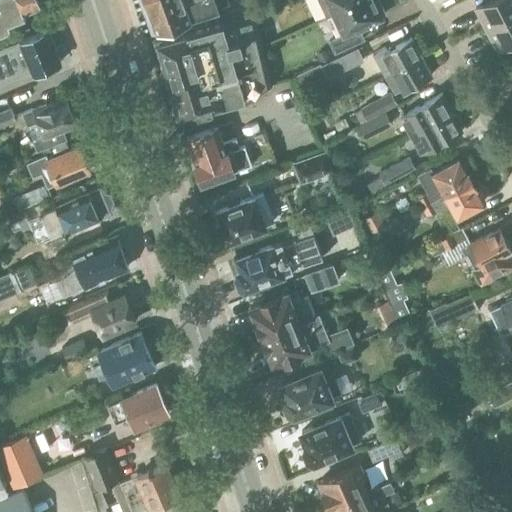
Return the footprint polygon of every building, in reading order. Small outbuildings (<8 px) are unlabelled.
[(0,0),(0,32),(10,28),(8,23),(24,16),(23,12),(39,5),(36,0),(0,0)] [(214,0),(143,0),(155,33),(191,21),(218,11),(214,0)] [(317,0),(325,16),(359,0),(317,0)] [(359,0),(325,16),(326,16),(332,13),(342,34),(328,40),(334,52),(363,38),(358,27),(380,17),(379,14),(384,12),(378,0),(359,0)] [(486,29),(511,15),(511,0),(488,0),(475,7),(486,29)] [(273,14),(270,6),(259,10),(263,18),(273,14)] [(511,15),(486,29),(497,50),(511,42),(511,15)] [(223,26),(222,22),(157,42),(171,87),(235,68),(265,60),(255,17),(223,26)] [(46,29),(0,48),(0,77),(28,66),(31,73),(60,61),(53,45),(55,44),(48,29),(47,30),(46,29)] [(393,71),(421,56),(411,37),(386,50),(384,46),(372,53),(384,75),(393,71)] [(295,75),(302,88),(363,60),(357,47),(321,64),(320,63),(295,75)] [(316,54),(320,63),(330,58),(326,49),(316,54)] [(431,74),(421,56),(393,71),(384,75),(393,92),(396,91),(397,92),(431,74)] [(235,68),(171,87),(173,93),(169,94),(172,104),(176,103),(179,113),(181,112),(182,115),(195,111),(195,112),(212,107),(212,105),(238,97),(239,99),(243,98),(245,103),(246,103),(271,85),(265,60),(235,68)] [(361,123),(385,110),(397,104),(391,91),(360,107),(361,108),(355,111),(361,123)] [(451,111),(441,92),(413,108),(413,109),(400,116),(410,134),(451,111)] [(45,105),(44,103),(22,112),(27,124),(37,120),(43,134),(32,139),(37,150),(67,138),(62,128),(75,123),(65,97),(45,105)] [(321,106),(311,111),(314,119),(324,114),(321,106)] [(0,126),(16,120),(11,107),(0,111),(0,126)] [(385,110),(361,123),(356,126),(363,139),(392,123),(385,110)] [(457,115),(453,114),(451,111),(410,134),(420,152),(462,129),(459,125),(460,121),(457,115)] [(216,126),(186,136),(194,162),(193,162),(199,182),(239,169),(233,150),(238,148),(235,137),(221,142),(216,126)] [(89,169),(78,144),(45,158),(56,183),(89,169)] [(300,183),(333,170),(325,148),(292,161),(300,183)] [(380,172),(387,184),(416,167),(409,155),(380,172)] [(420,207),(471,179),(466,169),(466,165),(463,160),(460,159),(459,156),(433,170),(431,167),(418,174),(427,190),(426,191),(426,192),(415,198),(420,207)] [(481,198),(482,194),(479,189),(476,188),(471,179),(420,207),(425,215),(435,209),(437,211),(449,205),(454,216),(483,200),(481,198)] [(103,185),(39,213),(49,237),(67,229),(67,230),(113,210),(111,206),(114,200),(111,193),(105,191),(103,185)] [(253,196),(214,211),(219,223),(217,224),(217,230),(220,238),(225,240),(265,224),(265,223),(274,220),(263,192),(253,196)] [(333,233),(354,223),(347,206),(326,215),(333,233)] [(5,207),(0,209),(0,219),(9,215),(5,207)] [(0,219),(0,236),(2,240),(31,226),(23,209),(9,215),(0,219)] [(364,217),(371,231),(384,224),(377,210),(364,217)] [(386,257),(378,243),(403,230),(397,219),(380,227),(363,236),(381,269),(397,261),(393,253),(386,257)] [(244,287),(284,271),(319,257),(309,232),(306,223),(290,229),(292,235),(273,243),(272,242),(233,258),(238,270),(237,271),(236,277),(239,285),(244,287)] [(432,256),(467,237),(462,227),(427,246),(432,256)] [(481,236),(469,242),(467,237),(432,256),(435,261),(460,247),(466,258),(475,253),(481,265),(472,270),(480,285),(511,267),(511,256),(509,251),(510,250),(504,238),(501,239),(496,229),(482,237),(481,236)] [(129,265),(116,235),(72,254),(73,256),(65,260),(68,266),(53,272),(63,294),(129,265)] [(304,272),(311,290),(340,279),(333,261),(304,272)] [(28,264),(0,275),(0,298),(21,290),(20,288),(49,277),(45,267),(32,273),(28,264)] [(389,266),(376,271),(398,322),(411,317),(404,299),(394,303),(387,287),(397,283),(389,266)] [(134,320),(123,294),(111,299),(106,288),(61,308),(66,322),(92,311),(102,334),(134,320)] [(298,288),(286,292),(250,307),(261,335),(319,313),(319,312),(315,313),(307,293),(300,295),(298,288)] [(437,326),(478,307),(471,292),(446,304),(445,302),(429,309),(437,326)] [(502,331),(511,326),(511,295),(506,298),(506,300),(491,307),(502,331)] [(327,332),(319,313),(261,335),(273,364),(321,346),(319,343),(327,340),(331,350),(354,341),(347,324),(327,332)] [(511,326),(502,331),(511,351),(511,326)] [(139,331),(97,349),(103,363),(94,367),(98,378),(108,375),(112,384),(155,365),(139,331)] [(67,360),(89,350),(84,339),(62,348),(67,360)] [(342,363),(358,356),(354,344),(337,350),(342,363)] [(317,369),(317,367),(281,383),(286,395),(284,400),(287,408),(294,413),(330,397),(329,395),(340,391),(328,364),(317,369)] [(511,379),(511,372),(510,367),(479,381),(485,392),(486,392),(511,379)] [(511,379),(486,392),(494,405),(511,394),(511,379)] [(95,382),(79,388),(85,403),(100,396),(95,382)] [(155,382),(106,404),(114,422),(129,416),(133,426),(168,411),(155,382)] [(357,399),(362,411),(382,403),(377,390),(357,399)] [(75,416),(81,430),(103,421),(97,407),(75,416)] [(339,415),(301,431),(307,443),(304,449),(307,458),(313,460),(351,445),(360,441),(348,412),(339,416),(339,415)] [(0,461),(11,487),(20,483),(42,474),(25,433),(0,443),(0,461)] [(403,452),(396,436),(367,449),(372,461),(390,453),(392,457),(403,452)] [(118,480),(117,480),(104,449),(80,458),(91,491),(111,483),(119,502),(171,479),(165,463),(119,483),(118,480)] [(473,460),(480,475),(492,469),(486,454),(473,460)] [(331,505),(365,490),(359,477),(365,474),(359,462),(318,481),(322,490),(320,490),(327,507),(331,505)] [(415,475),(412,468),(401,473),(404,481),(415,475)] [(476,470),(467,474),(475,493),(484,488),(476,470)] [(492,473),(482,478),(496,505),(504,501),(507,499),(492,473)] [(6,495),(1,484),(3,483),(0,476),(0,511),(32,511),(22,489),(6,495)] [(137,511),(178,494),(171,479),(119,502),(123,511),(137,511)] [(391,479),(377,485),(380,493),(394,487),(391,479)] [(374,511),(365,490),(331,505),(334,511),(374,511)] [(107,511),(105,507),(108,506),(105,496),(95,499),(98,511),(107,511)]
